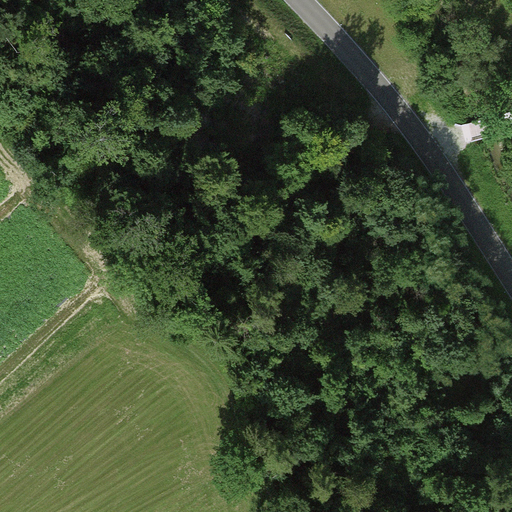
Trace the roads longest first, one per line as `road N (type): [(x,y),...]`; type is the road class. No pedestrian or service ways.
road 1 (track): [(0,132),(143,323),(202,368),(275,511)]
road 2 (unclassified): [(295,0),(436,154),(511,272)]
